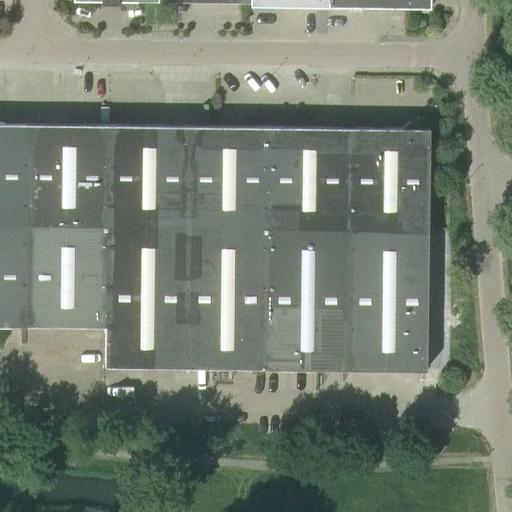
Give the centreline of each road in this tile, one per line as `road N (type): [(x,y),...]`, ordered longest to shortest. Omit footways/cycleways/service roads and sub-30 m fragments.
road 1 (unclassified): [(471,56),(32,53)]
road 2 (unclassified): [(507,511),(481,183)]
road 3 (unclassified): [(481,183),(471,56)]
